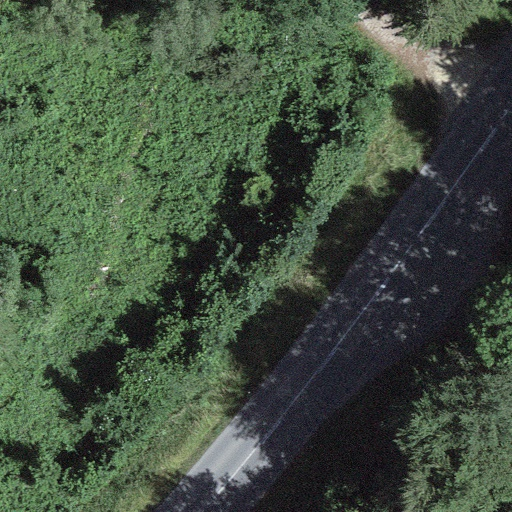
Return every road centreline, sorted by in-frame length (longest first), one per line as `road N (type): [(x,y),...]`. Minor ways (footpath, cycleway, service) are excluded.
road 1 (secondary): [(207,511),(286,425),(511,129)]
road 2 (track): [(501,144),(348,0)]
